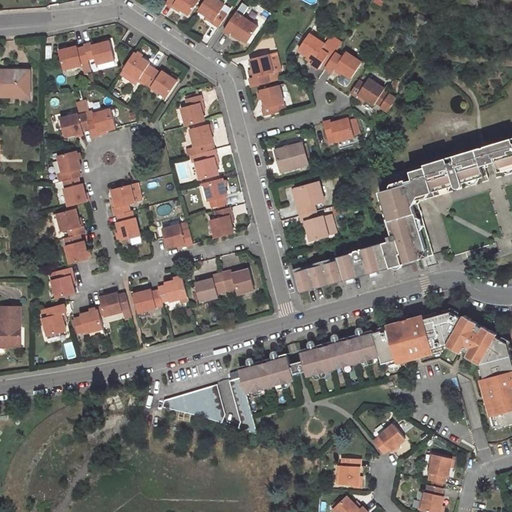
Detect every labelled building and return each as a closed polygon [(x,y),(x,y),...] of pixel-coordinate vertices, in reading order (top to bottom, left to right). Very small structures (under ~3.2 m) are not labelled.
[(189,13),(197,0),(165,0),(165,1),(171,5),(173,3),(181,8),(189,13)] [(226,13),(220,9),(224,4),(218,0),(203,0),(198,9),(206,14),(213,19),(211,22),(218,26),(226,13)] [(238,35),(247,41),(257,25),(241,15),(247,6),(241,2),(223,29),(229,33),(231,31),(238,35)] [(324,43),(308,33),(298,49),(307,55),(313,59),(311,62),(311,63),(318,68),(328,53),(321,49),(324,43)] [(115,58),(111,39),(102,42),(94,44),(93,40),(85,42),(86,44),(89,57),(96,56),(98,62),(115,58)] [(64,67),(82,62),(82,60),(89,58),(89,57),(86,44),(78,46),(78,45),(69,47),(61,48),(60,49),(64,67)] [(351,78),(361,62),(345,51),(341,56),(335,52),(325,66),(332,71),(333,70),(335,67),(342,72),(351,78)] [(126,68),(142,78),(148,82),(156,69),(150,65),(152,62),(144,57),(139,54),(136,52),(126,68)] [(253,85),(270,80),(276,79),(274,71),(270,52),(251,57),(254,67),(256,75),(253,76),(250,76),(253,85)] [(0,94),(27,95),(27,69),(16,68),(16,67),(1,67),(1,68),(0,68),(0,94)] [(170,97),(180,82),(179,81),(172,76),(164,71),(163,73),(156,69),(148,82),(154,86),(154,87),(170,97)] [(385,86),(386,84),(371,74),(367,79),(361,75),(353,88),(359,91),(360,89),(368,94),(376,99),(377,98),(385,86)] [(265,114),(279,110),(285,108),(284,101),(280,83),(262,88),(264,97),(266,106),(263,107),(265,114)] [(385,86),(377,98),(382,102),(390,89),(385,86)] [(390,89),(382,102),(390,107),(398,94),(390,89)] [(204,104),(201,95),(186,99),(188,106),(182,108),(187,126),(205,122),(202,111),(201,105),(204,104)] [(87,113),(91,127),(93,136),(100,134),(100,132),(108,130),(117,127),(112,109),(95,114),(94,111),(90,112),(87,113)] [(61,118),(66,136),(75,133),(83,131),(83,129),(91,127),(87,113),(79,115),(79,113),(61,118)] [(353,135),(348,117),(347,117),(339,119),(330,122),(330,119),(322,121),(326,135),(333,133),(335,140),(353,135)] [(209,124),(191,129),(196,147),(197,147),(199,154),(200,153),(213,150),(212,143),(214,143),(211,134),(209,125),(209,124)] [(511,165),(511,136),(503,139),(503,141),(490,145),(495,159),(498,170),(511,165)] [(308,163),(303,142),(275,150),(280,171),(308,163)] [(481,163),(495,159),(490,145),(476,149),(481,163)] [(218,176),(216,166),(214,158),(217,157),(216,149),(213,150),(200,153),(202,161),(196,163),(200,181),(201,180),(218,176)] [(424,236),(412,197),(484,174),(481,163),(476,149),(463,153),(462,152),(454,154),(455,158),(448,161),(447,156),(438,159),(439,161),(392,176),(393,181),(391,184),(391,187),(383,190),(394,226),(391,227),(393,234),(389,235),(390,240),(384,242),(385,243),(291,268),(297,292),(430,256),(424,236)] [(59,154),(63,173),(64,172),(66,179),(79,176),(81,176),(79,169),(82,168),(79,159),(77,152),(76,150),(59,154)] [(196,163),(202,161),(200,153),(199,154),(194,155),(191,156),(193,163),(196,163)] [(85,192),(82,182),(80,182),(79,176),(66,179),(64,180),(66,187),(65,187),(69,205),(90,200),(88,191),(85,192)] [(212,208),(227,204),(225,197),(227,196),(224,186),(223,181),(222,178),(218,179),(204,183),(209,201),(210,200),(212,208)] [(130,184),(134,202),(142,200),(138,182),(130,184)] [(295,188),(300,207),(297,207),(299,215),(315,210),(313,204),(323,201),(318,182),(295,188)] [(128,204),(134,202),(130,184),(112,189),(114,198),(116,206),(114,207),(116,214),(118,214),(130,211),(128,204)] [(380,191),(391,227),(394,226),(383,190),(380,191)] [(78,217),(76,207),(58,212),(63,230),(69,228),(71,235),(81,232),(86,231),(84,225),(80,225),(78,217)] [(217,218),(211,220),(215,238),(233,233),(231,223),(229,216),(232,215),(230,207),(215,211),(217,218)] [(122,240),(140,235),(135,217),(134,217),(132,210),(130,211),(118,214),(119,221),(117,222),(122,240)] [(306,229),(309,240),(327,235),(322,216),(316,217),(315,210),(299,215),(301,222),(304,221),(306,229)] [(182,231),(180,224),(162,229),(167,247),(177,244),(185,242),(186,245),(193,243),(189,229),(182,231)] [(68,243),(66,244),(70,262),(89,257),(88,255),(87,249),(84,240),(83,240),(81,232),(71,235),(66,236),(68,243)] [(50,271),(57,296),(68,294),(75,291),(73,282),(70,274),(73,273),(71,266),(50,271)] [(237,293),(253,289),(248,269),(240,270),(232,272),(231,269),(224,271),(228,287),(235,286),(237,293)] [(213,278),(205,280),(195,282),(200,300),(218,296),(217,292),(227,290),(226,288),(222,273),(212,275),(213,278)] [(174,280),(164,282),(165,284),(158,286),(159,289),(162,300),(169,299),(169,300),(188,295),(183,277),(181,278),(174,280)] [(133,293),(138,311),(156,307),(156,306),(163,304),(162,300),(159,289),(152,291),(151,289),(142,291),(134,293),(133,293)] [(104,314),(122,309),(122,308),(129,306),(125,292),(118,294),(117,291),(99,296),(104,314)] [(47,333),(65,328),(63,320),(61,311),(64,311),(66,310),(64,301),(46,306),(49,314),(43,316),(47,333)] [(0,342),(20,342),(21,306),(0,306),(0,342)] [(84,329),(84,330),(103,326),(99,308),(96,309),(95,306),(89,307),(90,310),(80,312),(80,314),(74,316),(77,331),(84,329)] [(505,428),(511,426),(511,341),(502,336),(503,333),(496,329),(495,330),(477,319),(477,317),(471,314),(469,317),(457,309),(431,317),(430,314),(415,318),(417,324),(410,326),(409,320),(394,324),(394,327),(376,333),(381,354),(384,364),(402,358),(403,361),(418,357),(417,351),(423,349),(425,355),(440,351),(439,348),(454,344),(467,352),(469,349),(475,352),(473,356),(486,364),(490,378),(487,379),(491,394),(497,392),(499,399),(493,401),(498,416),(501,415),(505,428)] [(229,379),(240,420),(237,429),(258,435),(246,392),(294,378),(293,373),(305,370),(306,375),(381,354),(376,333),(374,328),(365,330),(367,336),(357,339),(355,333),(351,334),(351,336),(346,337),(346,335),(341,337),(343,343),(333,345),(331,340),(317,344),(318,349),(309,352),(307,346),(303,347),(300,352),(302,359),(290,362),(288,355),(285,352),(279,354),(281,360),(272,362),(270,357),(255,361),(257,366),(248,369),(246,363),(241,365),(239,369),(241,376),(238,377),(229,379)] [(228,376),(229,379),(238,377),(235,368),(233,369),(231,370),(228,372),(228,376)] [(225,413),(216,382),(163,397),(161,407),(221,424),(225,413)] [(387,429),(395,422),(393,420),(386,426),(387,429)] [(387,429),(380,435),(381,436),(376,440),(386,452),(391,448),(392,450),(400,444),(407,437),(395,422),(387,429)] [(395,452),(402,446),(400,444),(392,450),(395,452)] [(450,475),(452,466),(453,456),(435,452),(433,461),(431,471),(433,471),(431,479),(446,482),(448,474),(450,475)] [(340,483),(359,484),(359,475),(360,466),(358,466),(358,458),(343,457),(343,464),(341,464),(340,483)] [(435,511),(441,511),(443,504),(446,495),(443,494),(445,487),(430,484),(428,491),(427,490),(425,500),(424,509),(435,511)] [(361,507),(356,502),(349,494),(335,507),(339,511),(369,511),(371,511),(364,505),(361,507)] [(364,505),(358,499),(356,502),(361,507),(364,505)]
